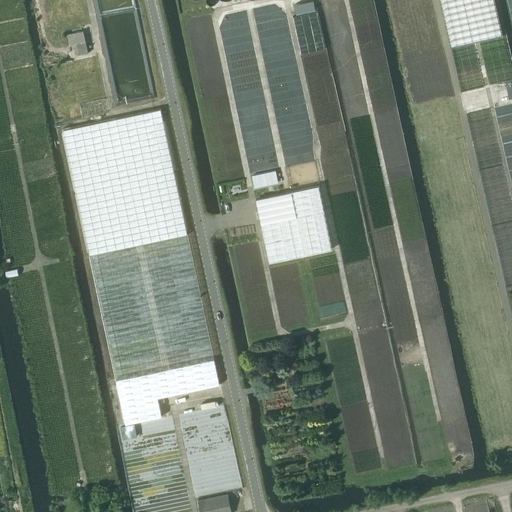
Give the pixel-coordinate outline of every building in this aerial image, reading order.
[(440,0),(452,48),(503,35),(494,0),(440,0)] [(67,35),(69,45),(76,43),(79,56),(88,54),(83,32),(67,35)] [(141,420),(147,419),(162,416),(158,397),(220,384),(189,240),(181,203),(180,196),(168,140),(163,120),(162,113),(161,108),(120,117),(110,119),(63,129),(66,140),(93,269),(126,424),(141,420)] [(275,170),(252,175),(254,187),(278,182),(275,170)] [(258,207),(260,220),(261,224),(269,262),(332,249),(319,185),(291,191),(256,198),(258,207)] [(265,373),(267,387),(278,385),(275,371),(265,373)] [(127,438),(137,436),(135,424),(121,427),(122,434),(127,433),(127,438)] [(199,501),(201,511),(232,511),(228,494),(199,501)]
